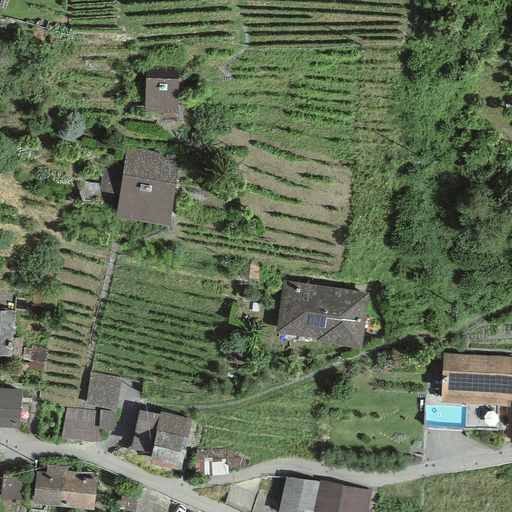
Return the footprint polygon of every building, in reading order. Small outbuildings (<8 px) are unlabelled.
[(144,113),(177,113),(178,79),(145,79),(144,113)] [(180,156),(127,147),(115,218),(168,227),(180,156)] [(315,343),(360,349),(368,293),(283,281),(276,333),(316,338),(315,343)] [(0,310),(0,333),(13,334),(15,312),(0,310)] [(0,356),(11,358),(13,334),(0,333),(0,356)] [(511,399),(511,357),(443,353),(440,403),(509,407),(509,400),(511,399)] [(96,370),(89,399),(118,406),(125,377),(96,370)] [(21,390),(0,388),(0,426),(19,428),(21,390)] [(151,454),(149,464),(180,471),(191,418),(160,412),(159,415),(139,411),(131,450),(151,454)] [(97,416),(60,413),(58,441),(94,444),(97,416)] [(67,467),(48,466),(47,473),(36,472),(33,505),(93,511),(96,474),(66,472),(67,467)] [(24,493),(24,470),(7,470),(6,492),(24,493)] [(371,511),(375,491),(285,477),(279,511),(371,511)]
